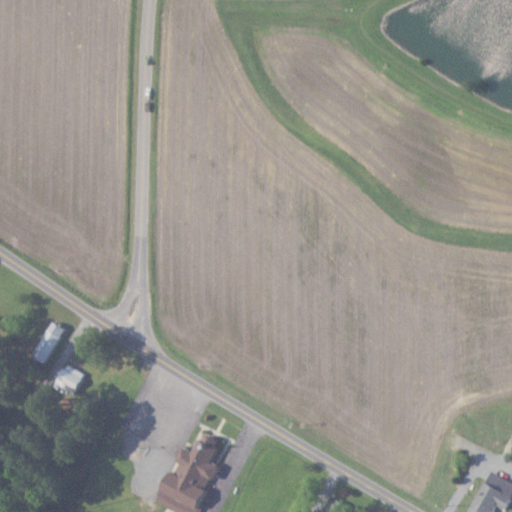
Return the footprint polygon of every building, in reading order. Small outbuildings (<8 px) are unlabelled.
[(49,362),(70,327),(57,320),(36,354),(49,362)] [(59,383),(78,393),(89,373),(70,363),(59,383)] [(161,501),(181,511),(199,511),(200,511),(202,511),(214,490),(211,489),(224,466),(215,461),(226,442),(209,432),(198,452),(188,447),(181,459),(183,460),(161,501)] [(472,511),(495,511),(499,504),(510,509),(511,502),(511,491),(485,481),(472,511)] [(349,511),(353,504),(336,497),(329,511),(349,511)]
